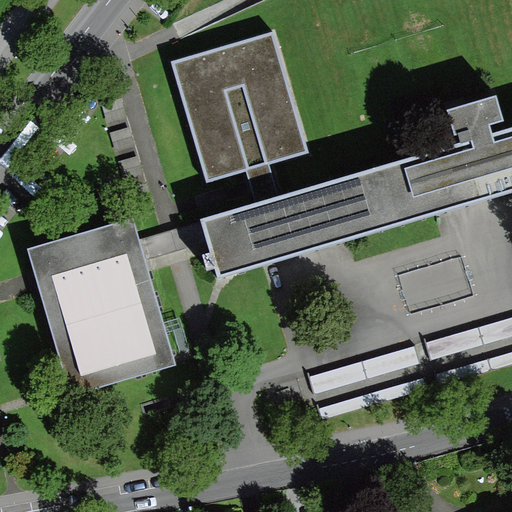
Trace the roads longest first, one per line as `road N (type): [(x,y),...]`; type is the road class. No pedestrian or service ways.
road 1 (residential): [(83,511),(374,456)]
road 2 (primary): [(109,0),(0,142)]
road 3 (residential): [(374,456),(511,418)]
